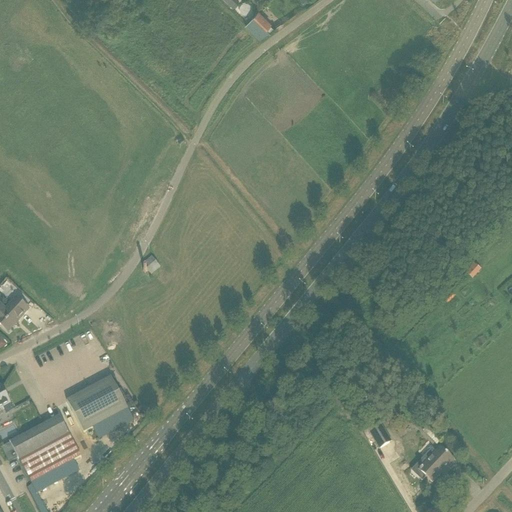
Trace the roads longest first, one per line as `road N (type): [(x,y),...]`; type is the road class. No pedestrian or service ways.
road 1 (secondary): [(485,0),(397,150),(105,509)]
road 2 (secondary): [(133,511),(417,163),(511,5)]
road 3 (residential): [(0,363),(89,313),(119,285),(227,85),(328,0)]
road 4 (track): [(189,152),(179,129),(53,0)]
